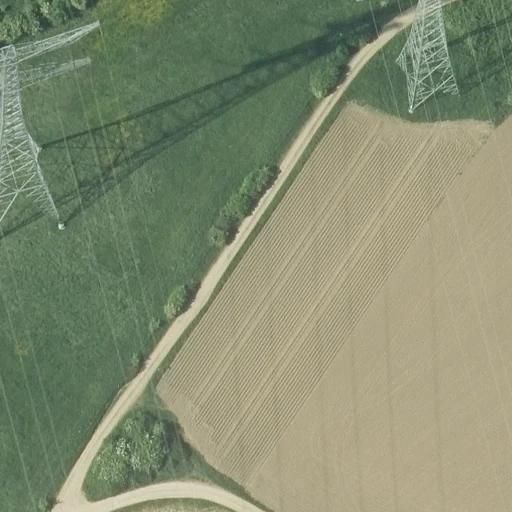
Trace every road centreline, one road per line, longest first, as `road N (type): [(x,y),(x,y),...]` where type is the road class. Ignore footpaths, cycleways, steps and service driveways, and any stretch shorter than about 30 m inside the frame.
road 1 (track): [(443,0),(383,34),(133,391),(61,511)]
road 2 (track): [(247,511),(188,487),(96,511)]
